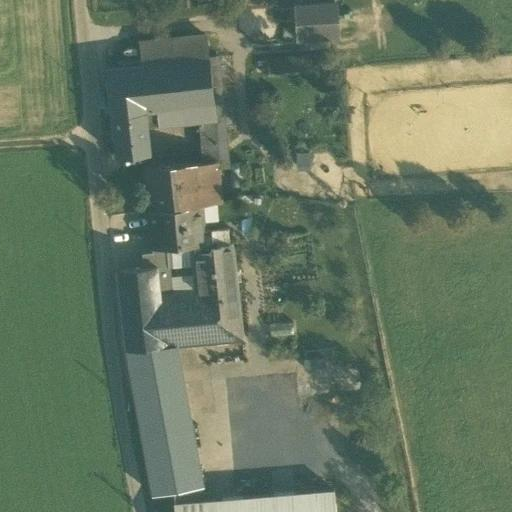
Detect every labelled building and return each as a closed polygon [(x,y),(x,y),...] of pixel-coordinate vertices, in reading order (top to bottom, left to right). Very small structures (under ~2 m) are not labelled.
[(298,39),(336,36),(333,3),(295,6),(298,39)] [(138,40),(141,64),(209,56),(206,33),(138,40)] [(224,55),(209,56),(214,103),(217,144),(219,161),(236,158),(224,55)] [(262,60),(263,74),(311,68),(309,55),(262,60)] [(214,103),(209,56),(141,64),(107,68),(112,114),(146,110),(146,112),(157,111),(197,106),(197,104),(214,103)] [(217,144),(214,103),(197,104),(197,106),(157,111),(159,126),(199,121),(202,146),(217,144)] [(112,114),(117,156),(151,152),(146,112),(146,110),(112,114)] [(219,161),(217,144),(202,146),(203,162),(219,161)] [(310,151),(295,152),(296,170),(311,169),(310,151)] [(222,201),(219,161),(203,162),(177,163),(180,206),(201,204),(217,202),(222,201)] [(145,166),(149,210),(180,206),(177,163),(145,166)] [(201,204),(202,221),(218,220),(217,202),(201,204)] [(201,204),(180,206),(149,210),(153,246),(168,245),(194,243),(196,265),(197,272),(194,272),(194,274),(215,272),(212,248),(233,246),(232,244),(229,244),(228,227),(203,230),(202,221),(201,204)] [(170,264),(170,267),(196,265),(194,243),(168,245),(169,251),(170,264)] [(212,248),(215,272),(235,269),(233,246),(212,248)] [(142,253),(144,267),(157,265),(170,264),(169,251),(153,252),(142,253)] [(170,264),(157,265),(160,296),(173,295),(171,274),(170,267),(170,264)] [(182,294),(173,295),(160,296),(157,265),(144,267),(117,269),(126,349),(176,344),(187,343),(182,294)] [(196,292),(182,294),(187,343),(243,338),(235,269),(215,272),(194,274),(196,292)] [(194,272),(171,274),(173,295),(182,294),(196,292),(194,274),(194,272)] [(269,322),(270,337),(294,335),(293,320),(269,322)] [(176,344),(126,349),(152,494),(173,490),(202,485),(176,344)] [(325,358),(303,358),(303,368),(325,367),(325,358)] [(202,485),(173,490),(174,502),(204,499),(202,485)] [(174,502),(174,511),(335,511),(334,489),(204,499),(174,502)]
